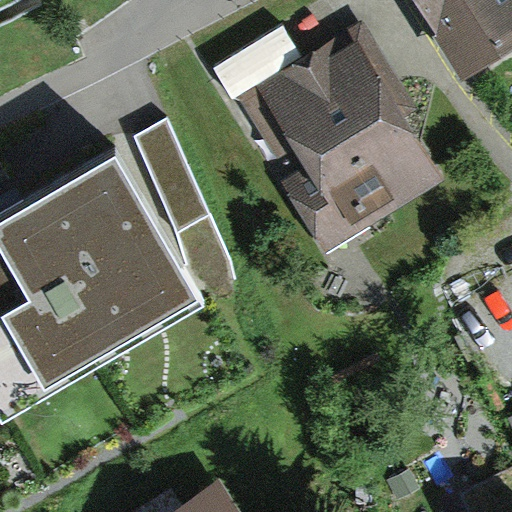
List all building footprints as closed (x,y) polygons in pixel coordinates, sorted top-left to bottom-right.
[(511,0),(417,0),(465,76),(511,46),(511,0)] [(361,223),(440,176),(349,23),(299,52),(280,22),(208,65),(261,154),(288,138),(308,172),(282,188),(326,262),(369,237),(361,223)] [(167,120),(139,138),(173,237),(206,294),(234,279),(231,255),(167,120)] [(173,237),(116,137),(0,202),(0,411),(206,294),(173,237)] [(511,511),(511,467),(454,497),(461,511),(511,511)] [(173,511),(239,511),(221,482),(173,511)]
